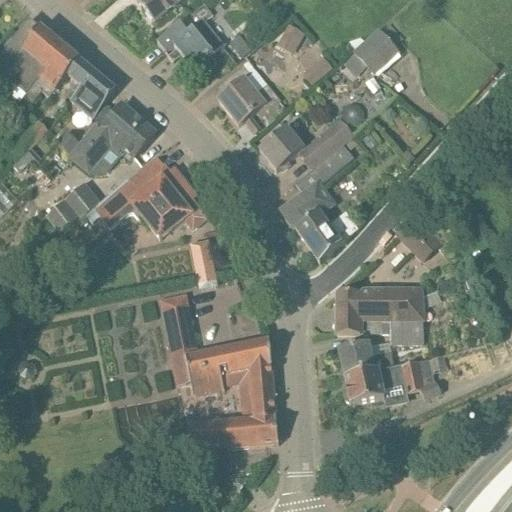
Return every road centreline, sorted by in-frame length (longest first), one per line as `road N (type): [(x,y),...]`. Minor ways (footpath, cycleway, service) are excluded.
road 1 (residential): [(289,318),(274,271),(223,176),(36,0)]
road 2 (unclassified): [(289,318),(511,85)]
road 3 (residential): [(300,511),(289,318)]
